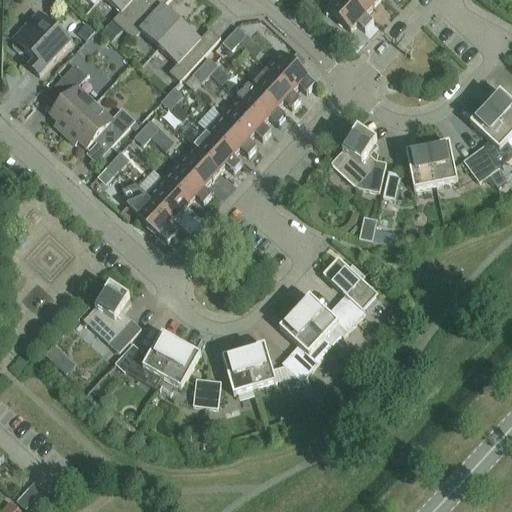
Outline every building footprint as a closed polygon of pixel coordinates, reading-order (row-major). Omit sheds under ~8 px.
[(113,24),(123,33),(154,0),(103,0),(121,16),(113,24)] [(141,35),(159,51),(182,26),(164,10),(173,0),(154,0),(123,33),(134,43),(141,35)] [(346,0),(331,0),(323,9),(326,11),(326,17),(332,17),(351,35),(358,27),(366,35),(374,26),(366,18),(346,0)] [(378,0),(346,0),(366,18),(381,2),(378,0)] [(29,70),(40,80),(71,47),(38,16),(13,42),(15,44),(13,47),(13,51),(19,57),(23,57),(26,54),(36,63),(29,70)] [(182,26),(159,51),(177,68),(170,76),(180,86),(221,42),(210,32),(200,43),(182,26)] [(238,30),(230,38),(239,47),(247,39),(238,30)] [(239,47),(230,38),(223,47),(232,55),(239,47)] [(281,55),(266,71),(293,97),(299,90),(307,98),(315,89),(316,89),(308,81),(308,80),(290,63),(289,57),(283,57),(281,55)] [(209,61),(201,70),(210,78),(218,70),(209,61)] [(55,130),(65,139),(95,107),(78,91),(88,81),(75,69),(51,94),(63,106),(50,119),(59,126),(55,130)] [(210,78),(201,70),(193,79),(202,87),(210,78)] [(266,71),(251,87),(278,112),(285,106),(292,113),(301,104),(293,97),(266,71)] [(238,101),(236,103),(264,128),(270,122),(277,129),(285,121),(286,121),(286,120),(278,113),(278,112),(251,87),(249,89),(238,89),(238,101)] [(175,91),(168,98),(177,107),(184,99),(175,91)] [(511,104),(501,94),(485,110),(511,134),(511,104)] [(177,107),(168,98),(161,106),(170,114),(177,107)] [(236,103),(221,118),(249,144),(252,141),(260,148),(272,135),(264,128),(236,103)] [(95,107),(65,139),(75,148),(79,145),(87,152),(99,139),(112,151),(136,125),(122,112),(113,123),(95,107)] [(484,150),(474,158),(490,179),(511,162),(511,153),(507,146),(511,140),(511,134),(485,110),(470,126),(490,145),(484,150)] [(207,134),(234,160),(242,152),(251,159),(258,152),(249,144),(221,118),(207,134)] [(150,125),(142,133),(151,142),(159,133),(150,125)] [(151,142),(142,133),(135,141),(144,150),(151,142)] [(207,134),(192,150),(220,176),(234,160),(207,134)] [(331,168),(357,192),(380,197),(387,167),(376,164),(370,159),(379,150),(362,135),(331,168)] [(450,146),(428,150),(436,189),(458,185),(450,146)] [(192,150),(177,166),(205,192),(220,176),(192,150)] [(436,189),(428,150),(406,155),(414,194),(436,189)] [(121,156),(113,165),(122,173),(130,164),(121,156)] [(490,179),(474,158),(464,165),(479,187),(490,179)] [(122,173),(113,165),(105,174),(113,182),(122,173)] [(177,166),(163,182),(190,207),(196,201),(204,208),(212,200),(213,199),(205,192),(177,166)] [(383,201),(396,204),(401,178),(389,175),(383,201)] [(163,182),(148,198),(176,223),(190,207),(163,182)] [(176,223),(148,198),(146,199),(129,207),(127,209),(168,247),(178,236),(170,229),(176,223)] [(364,221),(359,243),(373,246),(377,224),(364,221)] [(346,299),(337,308),(357,326),(366,317),(363,315),(378,298),(362,283),(365,280),(353,269),(350,272),(339,261),(323,278),(346,299)] [(29,284),(17,300),(34,313),(46,296),(29,284)] [(84,325),(119,357),(142,333),(123,316),(131,307),(115,292),(84,325)] [(310,299),(295,315),(324,343),(333,333),(344,340),(357,326),(337,308),(329,317),(310,299)] [(299,349),(291,358),(310,377),(323,362),(316,352),(324,343),(295,315),(280,332),(299,349)] [(143,371),(162,382),(182,347),(163,336),(143,371)] [(182,347),(162,382),(181,393),(201,358),(182,347)] [(133,348),(115,368),(124,376),(143,357),(133,348)] [(265,348),(244,354),(255,392),(276,386),(265,348)] [(255,392),(244,354),(223,360),(234,399),(255,392)] [(310,377),(291,358),(282,368),(302,386),(310,377)] [(193,410),(206,411),(209,384),(197,383),(193,410)] [(209,384),(206,411),(218,413),(222,386),(209,384)] [(35,486),(17,505),(24,511),(26,511),(44,494),(35,486)]
